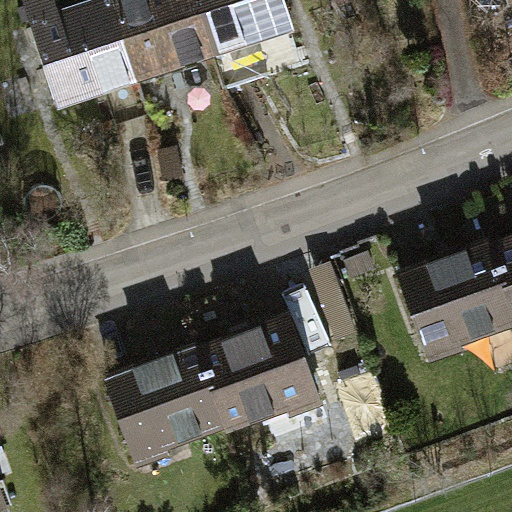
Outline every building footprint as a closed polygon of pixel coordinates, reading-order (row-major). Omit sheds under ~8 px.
[(55,102),(132,76),(106,0),(104,0),(28,26),(55,102)] [(106,0),(132,76),(210,49),(193,0),(106,0)] [(193,0),(210,49),(288,22),(279,0),(193,0)] [(511,238),(491,246),(511,305),(511,238)] [(488,239),(399,271),(427,350),(511,319),(511,305),(491,246),(488,239)] [(289,316),(196,348),(223,424),(283,403),(286,414),(319,403),(289,316)] [(196,348),(107,378),(136,461),(165,451),(163,444),(223,424),(196,348)]
